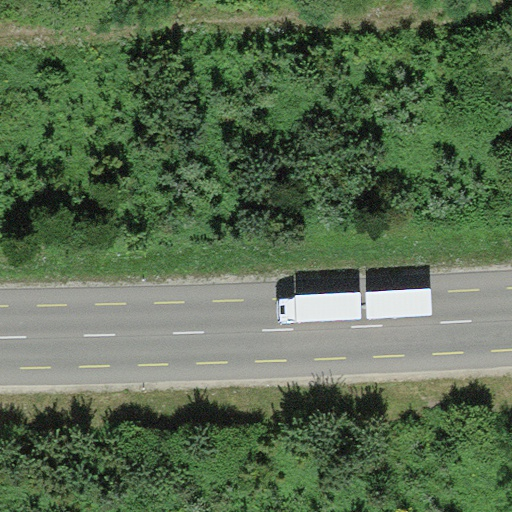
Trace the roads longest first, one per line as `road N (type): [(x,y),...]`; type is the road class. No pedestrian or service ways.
road 1 (track): [(0,51),(511,1)]
road 2 (primary): [(0,333),(511,319)]
